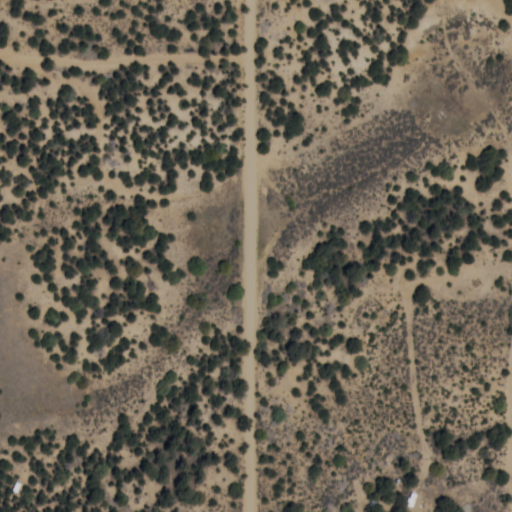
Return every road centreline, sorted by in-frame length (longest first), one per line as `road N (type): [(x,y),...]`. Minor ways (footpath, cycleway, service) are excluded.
road 1 (residential): [(255,511),(259,0)]
road 2 (residential): [(259,76),(0,188)]
